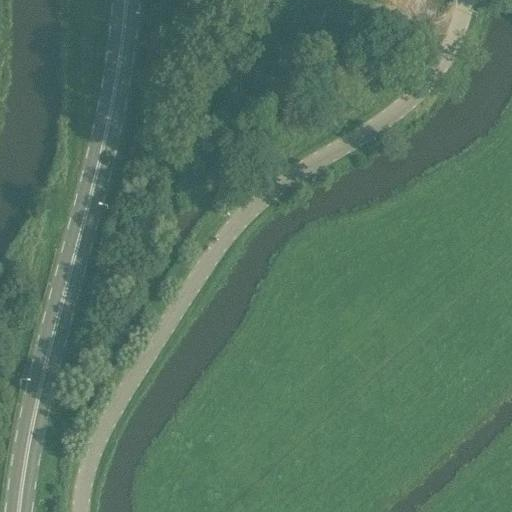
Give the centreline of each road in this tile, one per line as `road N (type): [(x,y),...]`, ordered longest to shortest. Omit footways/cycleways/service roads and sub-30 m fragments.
road 1 (unclassified): [(454,0),(449,24),(412,86),(260,194),(202,257),(115,394),(84,456),(72,511)]
road 2 (primary): [(22,511),(56,332),(123,64),(127,0)]
